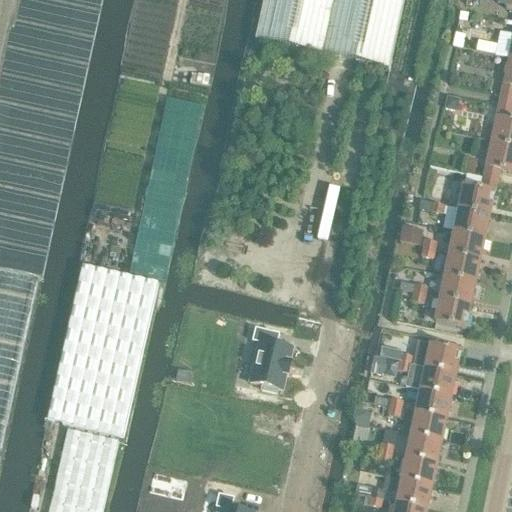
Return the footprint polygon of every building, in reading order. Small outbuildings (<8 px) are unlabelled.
[(265,0),(257,42),(358,64),(391,72),(406,0),(265,0)] [(511,61),(510,61),(502,99),(511,100),(511,61)] [(448,99),(445,111),(452,112),(458,108),(459,101),(448,99)] [(511,109),(501,107),(493,143),(511,147),(511,120),(511,121),(511,116),(511,109)] [(493,143),(485,180),(496,183),(498,171),(511,173),(511,147),(493,143)] [(465,188),(460,211),(489,217),(494,193),(496,183),(485,180),(483,191),(465,188)] [(445,208),(420,203),(418,212),(443,217),(445,208)] [(460,211),(456,234),(484,240),(489,217),(460,211)] [(399,244),(419,249),(422,232),(403,228),(399,244)] [(456,234),(451,257),(479,263),(484,240),(456,234)] [(424,241),(422,250),(435,252),(437,244),(424,241)] [(434,261),(435,252),(422,250),(421,259),(434,261)] [(451,257),(446,279),(474,285),(479,263),(451,257)] [(84,269),(51,406),(47,423),(122,440),(158,286),(84,269)] [(446,279),(441,302),(470,308),(474,285),(446,279)] [(401,284),(399,293),(413,296),(426,299),(428,290),(415,287),(401,284)] [(413,296),(412,304),(424,307),(426,299),(413,296)] [(441,302),(437,325),(465,331),(470,308),(441,302)] [(259,345),(250,385),(262,388),(261,393),(277,396),(278,392),(282,393),(286,377),(287,377),(290,365),(289,364),(292,351),(277,347),(279,335),(255,329),(252,343),(259,345)] [(432,346),(427,370),(456,376),(461,352),(432,346)] [(383,350),(380,360),(384,360),(398,363),(411,366),(413,359),(402,357),(402,354),(383,350)] [(373,359),(370,375),(371,375),(381,377),(384,362),(375,360),(373,359)] [(398,363),(396,373),(410,376),(411,366),(398,363)] [(427,370),(422,392),(452,398),(456,376),(427,370)] [(422,392),(417,415),(447,421),(452,398),(422,392)] [(375,399),(374,406),(388,408),(389,402),(375,399)] [(390,401),(388,409),(401,412),(403,403),(390,401)] [(400,420),(401,412),(388,409),(387,417),(400,420)] [(358,413),(355,425),(368,428),(371,412),(358,413)] [(417,415),(413,437),(442,444),(447,421),(417,415)] [(208,422),(204,441),(220,445),(214,468),(263,479),(269,450),(257,447),(260,434),(208,422)] [(102,511),(118,442),(68,431),(49,511),(102,511)] [(413,437),(408,460),(437,466),(442,444),(413,437)] [(381,446),(379,455),(392,457),(394,448),(381,446)] [(390,466),(392,457),(379,455),(378,463),(390,466)] [(408,460),(403,483),(432,489),(437,466),(408,460)] [(403,483),(398,505),(428,511),(432,489),(403,483)] [(357,487),(355,497),(369,500),(369,498),(383,501),(384,493),(371,490),(357,487)] [(221,511),(232,511),(231,511),(234,500),(218,497),(215,510),(221,511)] [(369,500),(368,507),(381,509),(383,501),(369,498),(369,500)]
